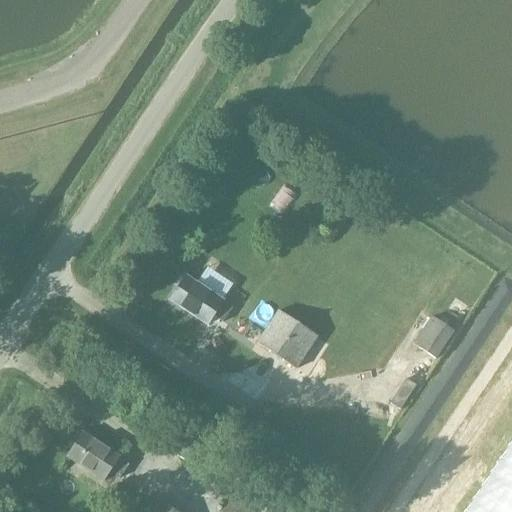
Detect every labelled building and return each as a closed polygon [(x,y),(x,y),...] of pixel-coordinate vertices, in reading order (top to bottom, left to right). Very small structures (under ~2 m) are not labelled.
[(222,303),(185,277),(169,300),(206,326),(212,316),(222,323),(231,310),(221,304),(222,303)] [(294,369),(315,336),(276,311),(255,343),(294,369)] [(435,360),(454,333),(430,317),(411,345),(435,360)] [(234,429),(239,420),(231,415),(225,423),(234,429)] [(118,478),(127,466),(117,459),(118,458),(80,434),(65,457),(102,482),(109,472),(118,478)] [(511,511),(511,440),(464,511),(511,511)] [(144,511),(269,511),(237,490),(222,511),(174,511),(154,498),(144,511)]
